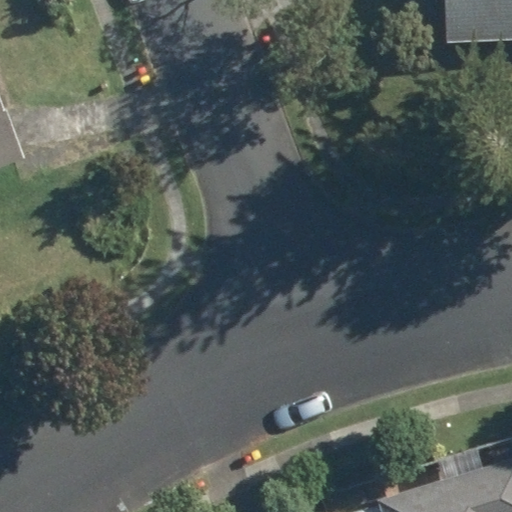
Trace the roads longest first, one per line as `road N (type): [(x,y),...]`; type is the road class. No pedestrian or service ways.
road 1 (residential): [(318,351),(186,0)]
road 2 (residential): [(11,511),(38,489),(318,351)]
road 3 (residential): [(318,351),(511,301)]
